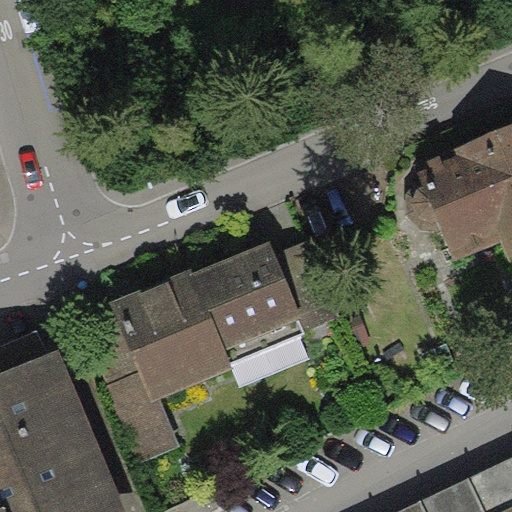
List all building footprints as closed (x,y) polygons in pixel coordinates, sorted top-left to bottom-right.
[(511,125),(415,166),(421,180),(410,188),(406,202),(409,217),(423,230),(436,231),(441,229),(454,259),(503,239),(511,258),(511,125)] [(275,253),(270,240),(193,272),(231,362),(304,332),(299,319),(302,318),(275,253)] [(305,240),(275,253),(302,318),(299,319),(304,332),(337,318),(305,240)] [(231,362),(193,272),(191,267),(167,277),(169,282),(139,295),(137,290),(110,301),(113,308),(140,370),(153,401),(161,398),(233,367),(231,362)] [(108,383),(140,370),(113,308),(82,322),(108,383)] [(0,511),(126,511),(56,348),(0,372),(0,511)] [(140,370),(108,383),(105,385),(138,463),(181,445),(161,398),(153,401),(140,370)] [(511,511),(511,460),(403,511),(511,511)]
